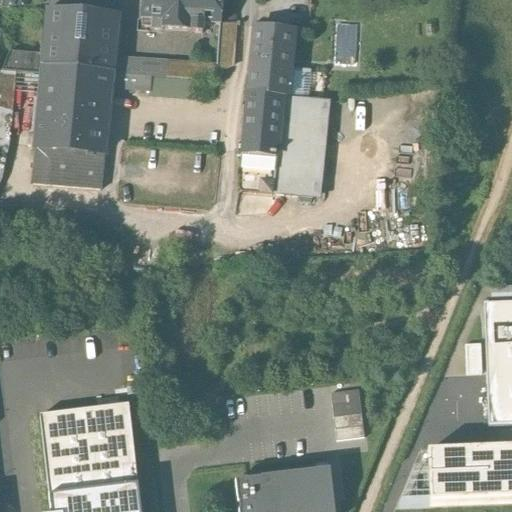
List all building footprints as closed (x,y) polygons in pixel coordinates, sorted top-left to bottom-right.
[(173,0),(141,0),(140,21),(151,22),(150,31),(163,31),(163,30),(171,31),(173,0)] [(221,0),(173,0),(171,31),(189,32),(189,34),(202,35),(203,25),(220,26),(220,25),(221,0)] [(116,16),(48,10),(44,55),(43,66),(111,73),(112,60),(113,54),(114,34),(116,16)] [(233,25),(220,25),(220,26),(217,68),(230,69),(233,25)] [(293,33),(253,30),(247,95),(282,99),(304,101),(306,72),(290,70),(293,33)] [(44,55),(7,51),(0,66),(0,70),(42,75),(43,66),(44,55)] [(217,68),(112,60),(111,73),(111,75),(150,79),(208,83),(216,76),(217,68)] [(111,73),(43,66),(42,75),(35,147),(104,154),(110,89),(111,75),(111,73)] [(150,79),(111,75),(110,89),(149,92),(150,79)] [(282,99),(247,95),(241,151),(240,151),(240,153),(276,156),(282,99)] [(304,101),(282,99),(276,156),(274,173),(239,170),(236,194),(311,201),(322,102),(304,101)] [(104,154),(35,147),(31,184),(99,191),(104,154)] [(274,173),(276,156),(240,153),(239,170),(274,173)] [(58,229),(90,237),(96,216),(63,208),(58,229)] [(511,430),(511,309),(483,311),(487,431),(511,430)] [(357,400),(329,403),(334,451),(362,448),(357,400)] [(126,411),(38,421),(47,499),(135,489),(126,411)] [(511,448),(422,452),(396,506),(511,503),(511,448)] [(332,511),(328,475),(234,487),(237,511),(332,511)] [(137,511),(135,489),(47,499),(48,511),(137,511)]
